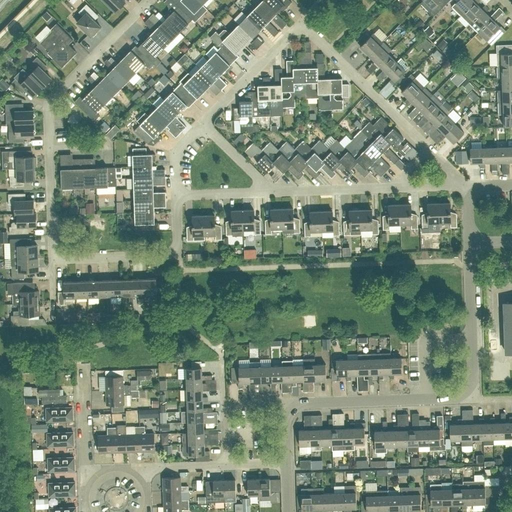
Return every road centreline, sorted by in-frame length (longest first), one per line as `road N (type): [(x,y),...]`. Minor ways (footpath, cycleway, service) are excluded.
road 1 (residential): [(202,122),(300,28),(427,147)]
road 2 (residential): [(49,148),(49,101),(149,0)]
road 3 (residential): [(176,194),(177,244),(167,257),(54,260)]
road 4 (residential): [(289,407),(426,399)]
road 5 (residential): [(264,192),(399,187)]
